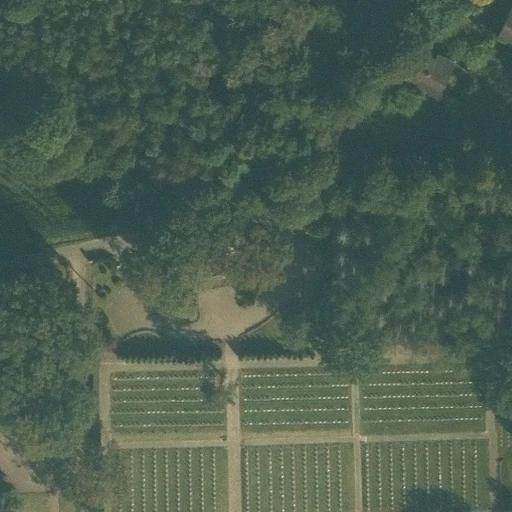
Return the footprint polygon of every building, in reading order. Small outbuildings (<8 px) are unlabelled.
[(511,2),(498,33),(511,39),(511,2)] [(409,37),(392,69),(437,92),(455,57),(438,48),(436,52),(409,37)] [(195,284),(233,277),(228,252),(191,259),(195,284)] [(336,322),(350,318),(347,305),(333,309),(336,322)] [(356,335),(351,320),(339,324),(344,339),(356,335)]
